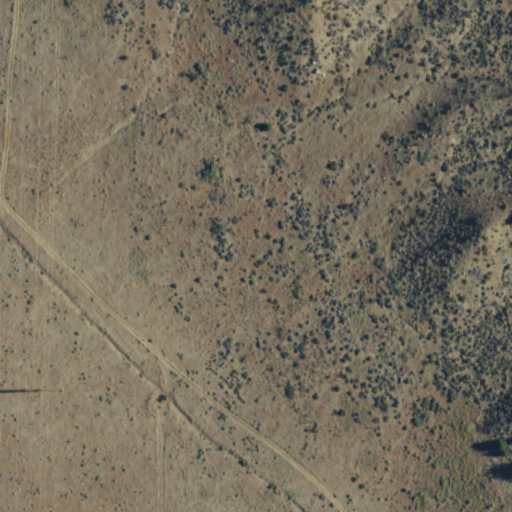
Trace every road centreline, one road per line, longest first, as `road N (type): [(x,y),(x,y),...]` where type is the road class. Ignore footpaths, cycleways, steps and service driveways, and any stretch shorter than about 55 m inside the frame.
road 1 (track): [(0,204),(218,410),(287,458),(344,511)]
road 2 (track): [(9,212),(16,0)]
